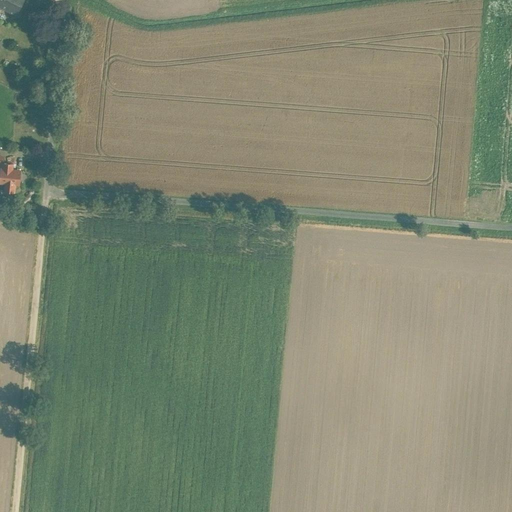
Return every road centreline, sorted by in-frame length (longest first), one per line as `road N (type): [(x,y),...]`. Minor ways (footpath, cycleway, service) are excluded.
road 1 (unclassified): [(62,0),(46,192),(511,228)]
road 2 (track): [(46,192),(14,511)]
